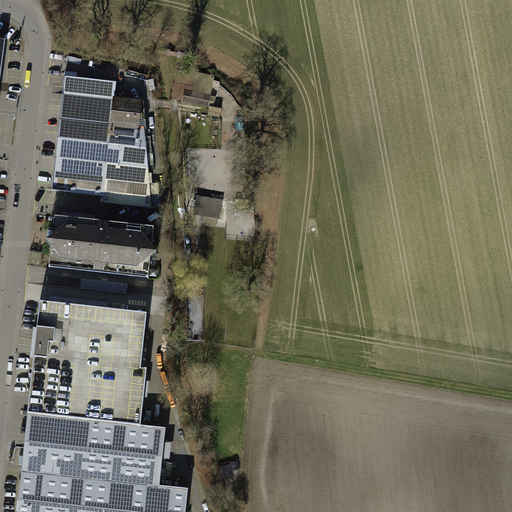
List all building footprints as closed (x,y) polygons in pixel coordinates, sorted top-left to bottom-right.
[(0,119),(9,47),(0,45),(0,119)] [(117,87),(63,81),(54,190),(154,202),(143,105),(116,103),(117,87)] [(222,216),(224,199),(204,196),(202,214),(222,216)] [(154,228),(55,217),(53,237),(46,242),(51,248),(49,267),(149,278),(151,259),(156,254),(152,248),(154,228)] [(128,291),(129,284),(117,283),(116,290),(128,291)] [(45,302),(32,418),(137,429),(144,367),(138,366),(144,313),(45,302)] [(137,429),(32,418),(21,511),(189,511),(192,495),(163,492),(170,433),(137,429)]
